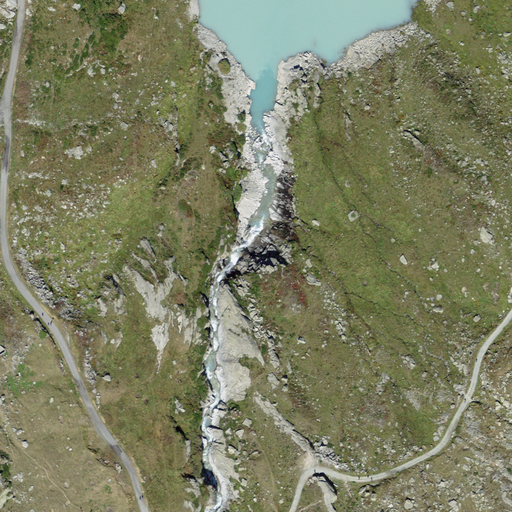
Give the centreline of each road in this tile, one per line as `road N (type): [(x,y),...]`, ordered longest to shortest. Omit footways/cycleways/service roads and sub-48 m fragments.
road 1 (track): [(144,511),(130,468),(4,249),(6,96),(21,0)]
road 2 (track): [(511,312),(482,350),(440,445),(370,478),(310,471),(291,511)]
